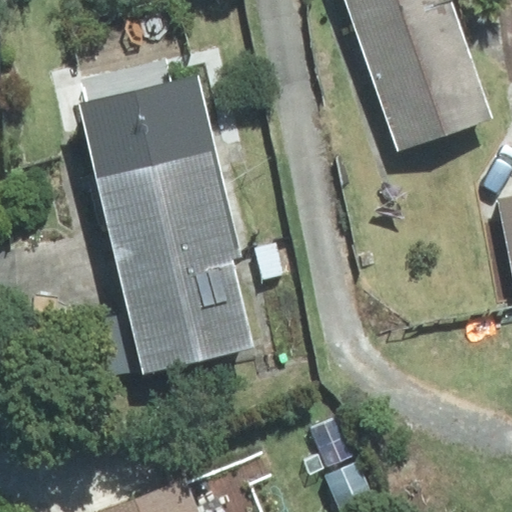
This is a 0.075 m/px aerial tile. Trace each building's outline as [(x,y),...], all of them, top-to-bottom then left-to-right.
[(337,0),(392,152),(487,118),(445,0),(337,0)] [(511,91),(502,93),(511,148),(511,91)] [(80,148),(135,376),(244,350),(223,261),(233,259),(200,120),(80,148)] [(281,276),(273,244),(249,250),(257,282),(281,276)] [(193,511),(179,477),(91,511),(193,511)]
